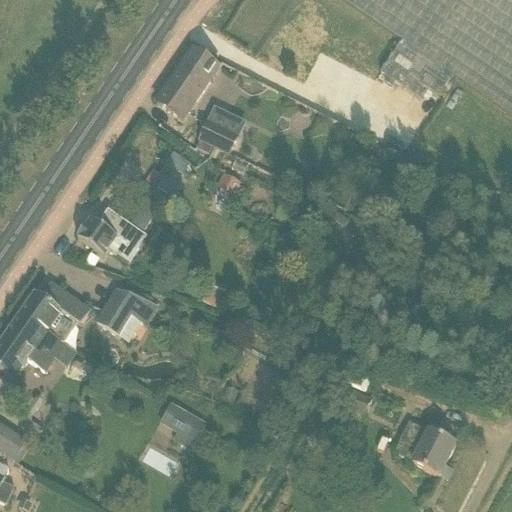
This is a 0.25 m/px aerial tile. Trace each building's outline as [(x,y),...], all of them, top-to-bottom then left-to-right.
[(511,0),(338,0),(404,45),(453,78),(511,118),(511,0)] [(453,78),(404,45),(388,65),(381,76),(422,104),(429,93),(439,100),(453,78)] [(194,53),(157,107),(181,122),(217,68),(194,53)] [(231,161),(239,143),(240,140),(209,125),(199,146),(231,161)] [(191,167),(174,155),(166,167),(183,178),(191,167)] [(143,235),(176,186),(164,178),(145,206),(131,227),(143,235)] [(241,186),(224,178),(218,189),(235,197),(241,186)] [(109,252),(124,263),(143,235),(131,227),(108,212),(98,227),(92,222),(88,227),(78,241),(104,259),(109,252)] [(36,296),(22,316),(64,344),(77,324),(82,327),(91,314),(51,288),(43,301),(36,296)] [(156,308),(143,303),(117,294),(97,326),(121,341),(133,320),(146,327),(156,308)] [(79,354),(64,344),(22,316),(0,347),(0,373),(15,384),(29,363),(48,376),(59,359),(70,367),(79,354)] [(331,385),(327,392),(369,411),(373,404),(331,385)] [(206,428),(190,418),(179,436),(176,443),(192,452),(206,428)] [(0,451),(15,463),(27,446),(0,425),(0,451)] [(394,457),(408,464),(440,481),(456,448),(414,428),(405,447),(400,445),(394,457)] [(0,505),(6,508),(15,491),(3,486),(6,480),(0,477),(0,505)]
